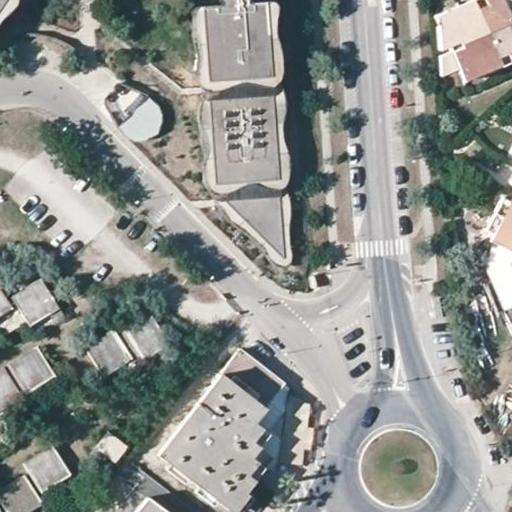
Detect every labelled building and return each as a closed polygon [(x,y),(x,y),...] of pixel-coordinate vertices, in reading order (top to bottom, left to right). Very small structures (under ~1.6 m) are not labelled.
[(265,3),(264,0),(223,0),(224,6),(202,7),(207,80),(272,76),(265,3)] [(511,18),(504,0),(479,0),(435,19),(437,49),(446,45),(449,51),(456,68),(462,80),(511,58),(511,18)] [(439,75),(456,68),(449,51),(437,55),(439,75)] [(276,180),(271,95),(208,97),(214,184),(276,180)] [(142,147),(170,118),(147,97),(120,127),(142,147)] [(511,193),(487,240),(511,253),(507,263),(511,272),(511,193)] [(283,257),(280,196),(224,200),(283,257)] [(11,296),(29,325),(57,308),(38,280),(11,296)] [(0,315),(10,309),(0,293),(0,315)] [(167,344),(149,315),(122,332),(141,361),(167,344)] [(102,377),(130,359),(112,330),(84,348),(102,377)] [(54,376),(36,347),(8,365),(26,393),(54,376)] [(254,426),(285,387),(242,354),(161,457),(231,511),(237,511),(248,499),(245,497),(255,485),(247,479),(257,467),(265,473),(274,462),(253,445),(263,433),(254,426)] [(0,409),(21,397),(3,369),(0,370),(0,409)] [(106,433),(96,447),(114,461),(125,447),(106,433)] [(43,492),(69,474),(52,446),(24,463),(43,492)] [(0,499),(8,511),(28,511),(41,503),(23,476),(0,491),(0,499)] [(168,511),(152,498),(140,511),(168,511)]
